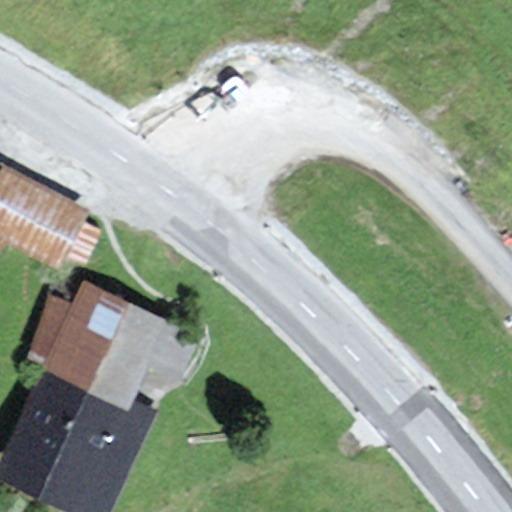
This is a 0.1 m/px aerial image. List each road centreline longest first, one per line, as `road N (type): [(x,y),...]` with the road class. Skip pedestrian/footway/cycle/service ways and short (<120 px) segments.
road 1 (primary): [(173,194),(338,333),(485,511)]
road 2 (unclassified): [(173,194),(261,143),(346,135),(414,174),(511,281)]
road 3 (primary): [(0,76),(173,194)]
